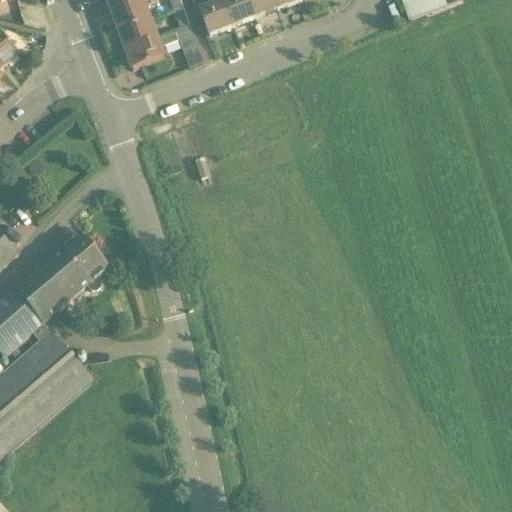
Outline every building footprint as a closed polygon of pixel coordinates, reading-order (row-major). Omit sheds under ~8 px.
[(105,0),(111,15),(143,3),(141,0),(105,0)] [(168,0),(174,13),(183,10),(178,0),(168,0)] [(210,40),(232,31),(220,0),(211,0),(194,6),(197,15),(200,14),(210,40)] [(220,0),(232,31),(255,22),(246,0),(220,0)] [(246,0),(255,22),(277,14),(272,0),(246,0)] [(300,5),(298,0),(272,0),(277,14),(300,5)] [(402,2),(411,23),(410,19),(455,1),(455,0),(419,0),(405,6),(403,1),(402,2)] [(118,34),(150,22),(143,3),(111,15),(118,34)] [(181,33),(190,29),(183,10),(174,13),(181,33)] [(125,53),(157,41),(150,22),(118,34),(125,53)] [(157,41),(125,53),(133,73),(165,61),(161,51),(180,44),(176,35),(157,42),(157,41)] [(0,68),(2,71),(18,58),(0,36),(0,68)] [(93,384),(50,335),(43,327),(87,290),(91,295),(97,295),(101,292),(101,286),(97,281),(108,271),(72,231),(54,247),(60,254),(0,306),(0,358),(3,362),(32,337),(40,345),(11,371),(0,380),(0,511),(135,511),(85,454),(97,444),(66,408),(93,384)] [(0,274),(18,259),(0,238),(0,274)] [(67,314),(57,322),(65,331),(75,323),(67,314)]
